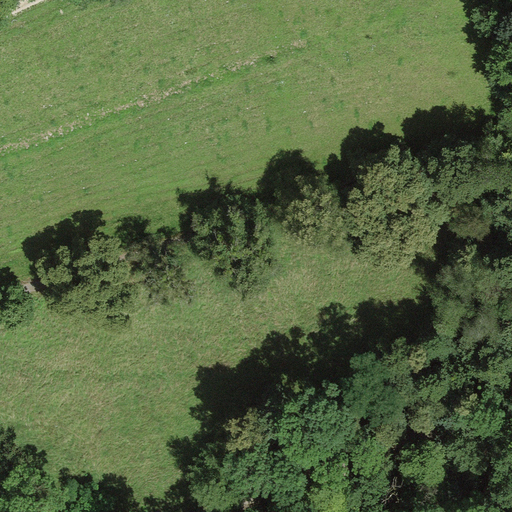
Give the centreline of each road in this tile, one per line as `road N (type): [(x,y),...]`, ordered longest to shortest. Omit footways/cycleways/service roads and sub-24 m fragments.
road 1 (track): [(0,295),(511,141)]
road 2 (track): [(213,511),(462,421),(511,420)]
